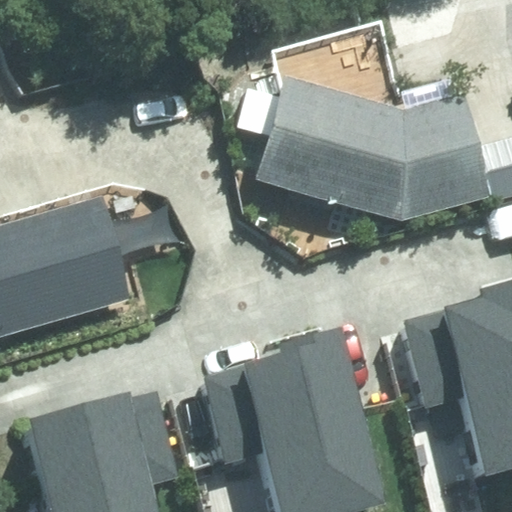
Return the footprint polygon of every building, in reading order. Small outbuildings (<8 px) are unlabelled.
[(275,74),(247,172),(395,214),(511,182),(511,144),(466,156),(449,93),(394,108),(275,74)] [(0,221),(0,332),(122,298),(93,195),(0,221)] [(479,474),(511,463),(511,281),(390,318),(418,410),(456,399),(479,474)] [(266,511),(311,511),(365,496),(314,328),(182,368),(210,461),(248,450),(266,511)] [(17,419),(44,511),(148,511),(139,483),(177,472),(149,379),(17,419)]
